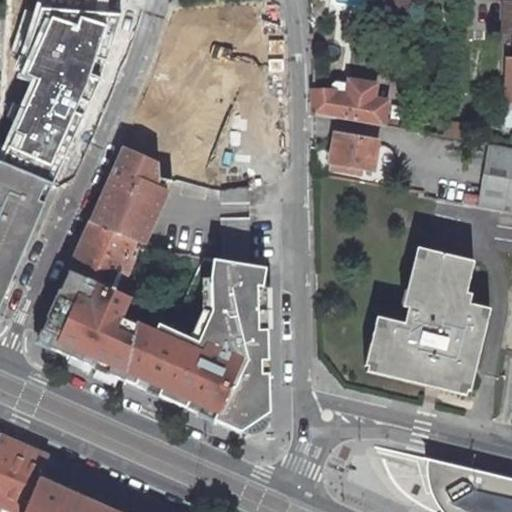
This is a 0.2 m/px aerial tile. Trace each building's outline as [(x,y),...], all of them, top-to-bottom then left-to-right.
[(73,98),(89,99),(98,73),(104,0),(4,0),(3,91),(32,94),(73,98)] [(235,54),(256,53),(252,102),(251,112),(284,112),(286,54),(281,15),(252,18),(250,0),(249,0),(248,1),(172,10),(166,28),(186,33),(229,32),(232,50),(235,54)] [(511,32),(511,49),(511,59),(503,59),(503,92),(511,91),(511,2),(502,2),(501,32),(511,32)] [(180,84),(150,72),(134,118),(122,144),(155,157),(180,84)] [(367,95),(370,80),(343,76),(343,80),(330,78),(328,80),(326,85),(308,84),(309,110),(333,115),(333,113),(378,122),(382,97),(367,95)] [(78,145),(31,124),(32,94),(3,91),(1,125),(0,158),(9,164),(56,182),(59,183),(78,145)] [(503,100),(511,100),(511,91),(503,92),(503,100)] [(252,102),(234,94),(229,104),(241,109),(248,112),(251,112),(252,102)] [(73,98),(60,123),(73,129),(89,99),(73,98)] [(224,152),(251,153),(252,123),(241,122),(241,109),(229,104),(226,103),(224,152)] [(252,123),(251,153),(287,154),(284,112),(251,112),(248,112),(241,109),(241,122),(252,123)] [(375,134),(331,127),(326,159),(370,166),(375,134)] [(511,146),(490,143),(479,202),(511,208),(511,146)] [(142,240),(171,175),(164,174),(164,177),(156,174),(154,159),(155,157),(122,144),(89,219),(131,237),(142,240)] [(0,321),(1,322),(55,200),(48,198),(56,182),(9,164),(2,178),(0,177),(0,321)] [(216,181),(216,197),(244,197),(244,182),(224,183),(216,181)] [(244,212),(216,211),(217,256),(243,261),(244,212)] [(128,259),(131,253),(126,250),(131,237),(89,219),(68,267),(112,285),(119,270),(122,271),(126,264),(121,262),(123,258),(128,259)] [(401,307),(414,245),(409,244),(395,305),(401,307)] [(400,318),(399,322),(371,315),(360,366),(464,389),(467,389),(484,305),(464,301),(458,300),(460,290),(467,259),(414,245),(401,307),(400,310),(402,310),(400,318)] [(151,327),(130,318),(124,358),(118,375),(236,427),(265,409),(260,283),(256,282),(260,264),(243,261),(217,256),(210,254),(207,273),(208,306),(194,336),(155,319),(151,327)] [(112,285),(68,267),(41,327),(48,344),(118,375),(124,358),(130,318),(118,312),(128,291),(112,285)] [(464,301),(467,291),(460,290),(458,300),(464,301)] [(464,389),(363,367),(361,372),(463,394),(464,389)] [(0,501),(14,508),(22,511),(37,476),(42,465),(47,454),(0,433),(0,501)] [(511,511),(511,478),(431,460),(431,475),(432,481),(434,489),(437,497),(443,507),(446,511),(511,511)] [(115,511),(37,476),(22,511),(21,511),(115,511)]
